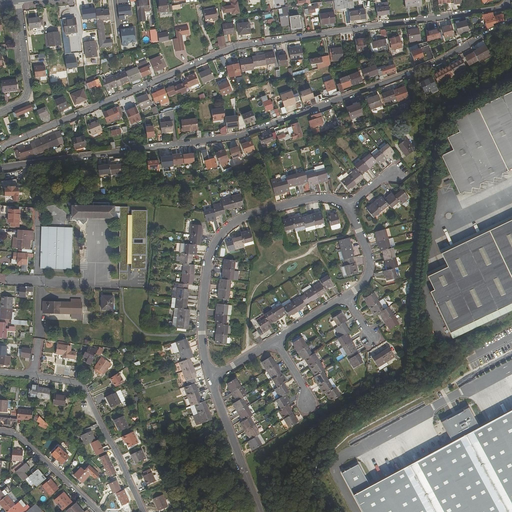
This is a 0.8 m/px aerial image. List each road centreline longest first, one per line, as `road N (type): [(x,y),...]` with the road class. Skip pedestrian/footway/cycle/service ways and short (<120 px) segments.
road 1 (residential): [(511,20),(430,65),(241,135),(0,168)]
road 2 (residential): [(0,150),(237,46),(511,6)]
road 3 (residential): [(209,379),(202,333),(215,242),(255,212),(323,197),(347,206)]
road 4 (residential): [(33,376),(82,383),(142,511)]
road 5 (residential): [(258,511),(209,379)]
road 6 (residential): [(0,430),(20,437),(99,511)]
road 7 (residential): [(18,0),(27,92),(0,112)]
